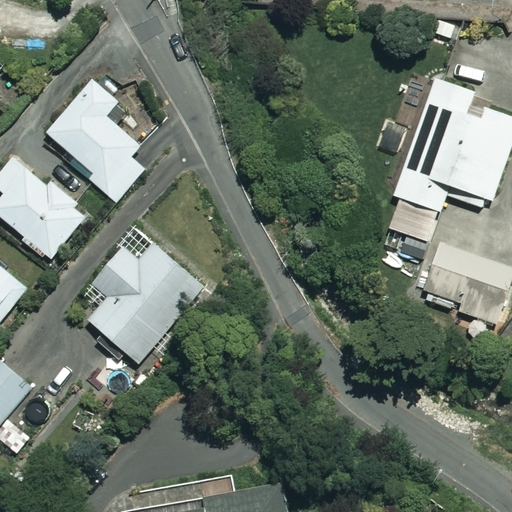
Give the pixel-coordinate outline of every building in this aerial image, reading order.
[(477,94),(438,80),(396,197),(402,200),(392,229),(431,243),(448,196),(491,211),(511,150),(511,117),(487,109),(483,121),(469,116),(477,94)] [(95,81),(49,133),(96,175),(89,183),(114,205),(146,169),(133,157),(142,146),(108,116),(120,103),(95,81)] [(49,188),(16,159),(0,177),(0,188),(8,195),(0,203),(0,214),(52,259),(90,214),(54,182),(49,188)] [(207,288),(140,230),(95,283),(111,296),(90,320),(141,364),(207,288)] [(511,284),(511,268),(438,243),(419,298),(498,325),(511,284)] [(0,325),(29,289),(0,265),(0,325)] [(0,427),(34,388),(0,359),(0,427)] [(123,397),(94,369),(80,384),(110,412),(123,397)] [(290,511),(286,486),(134,511),(290,511)]
